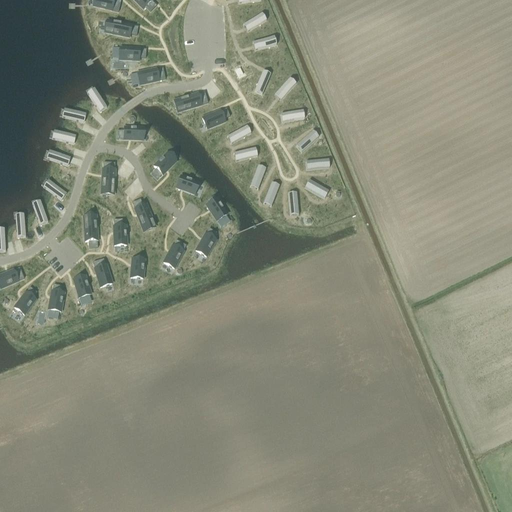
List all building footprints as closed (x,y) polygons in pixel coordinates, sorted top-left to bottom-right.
[(94,0),(93,8),(111,12),(118,13),(121,2),(114,0),(113,0),(94,0)] [(132,0),(143,11),(145,8),(150,13),(156,7),(151,2),(149,0),(132,0)] [(245,25),(242,27),(243,28),(246,26),(247,28),(249,31),(246,33),(247,34),(250,32),(266,22),(261,15),(245,25)] [(104,33),(104,34),(105,34),(110,35),(129,38),(129,35),(136,36),(138,28),(131,27),(131,26),(122,25),(121,24),(120,24),(112,23),(107,22),(106,22),(104,33)] [(255,43),(252,44),(252,45),(256,44),(256,47),(257,50),(254,51),(254,52),(258,51),(276,46),(273,38),(255,43)] [(119,60),(120,49),(112,49),(111,55),(111,59),(119,60)] [(119,60),(119,61),(128,62),(130,62),(136,62),(138,62),(138,59),(145,59),(145,51),(139,50),(130,50),(128,49),(127,49),(120,49),(119,60)] [(144,73),(137,74),(139,85),(139,86),(158,82),(165,80),(162,69),(156,71),(155,70),(147,72),(146,72),(144,73)] [(261,76),(254,93),(261,96),(269,79),(270,75),(269,75),(268,78),(265,77),(262,76),(263,73),(262,72),(261,76)] [(139,85),(137,74),(129,76),(131,86),(139,85)] [(276,94),(274,96),(275,97),(277,94),(279,96),(282,99),(279,101),(280,102),(283,99),(295,85),(289,80),(276,94)] [(89,97),(89,98),(94,106),(95,107),(96,109),(99,113),(106,109),(102,103),(96,93),(95,93),(89,97)] [(174,102),(173,102),(174,103),(177,113),(177,114),(178,114),(183,112),(201,106),(207,104),(204,93),(197,95),(193,96),(191,97),(179,101),(174,102)] [(211,115),(202,119),(204,124),(206,130),(224,123),(223,120),(229,118),(226,110),(220,112),(215,114),(213,114),(211,115)] [(65,119),(75,122),(77,122),(78,123),(84,124),(85,116),(79,114),(67,111),(67,112),(65,119)] [(299,112),(280,116),(281,124),(300,121),(304,120),(304,119),(300,120),(299,117),(299,113),(303,113),(302,112),(299,112)] [(230,136),(226,138),(227,139),(230,137),(232,140),(233,143),(230,144),(230,145),(234,144),(250,135),(246,127),(230,136)] [(117,132),(116,140),(123,140),(123,141),(128,141),(129,141),(130,141),(142,142),(143,129),(123,129),(123,132),(117,132)] [(310,134),(295,147),(301,153),(315,141),(318,138),(317,138),(314,140),(312,138),(310,135),(313,133),(312,132),(310,134)] [(55,140),(55,141),(65,144),(66,144),(68,144),(73,145),(75,137),(67,135),(57,133),(57,134),(55,140)] [(236,154),(233,155),(233,156),(237,155),(237,158),(238,161),(235,162),(235,163),(238,162),(257,157),(255,149),(236,154)] [(50,160),(49,161),(59,165),(61,165),(62,166),(67,167),(70,159),(62,157),(52,153),(52,154),(50,160)] [(156,170),(151,175),(157,181),(157,180),(162,176),(166,173),(166,172),(167,171),(176,163),(167,154),(153,167),(156,170)] [(324,161),(305,163),(306,171),(325,169),(329,169),(329,168),(325,168),(325,165),(324,162),(328,162),(328,161),(324,161)] [(101,195),(101,196),(112,196),(113,196),(113,190),(114,171),(114,164),(103,164),(102,171),(102,176),(102,177),(102,178),(101,190),(101,195)] [(251,185),(249,188),(250,188),(252,185),(255,186),(258,187),(256,191),(257,191),(259,188),(265,170),(257,167),(251,185)] [(180,177),(176,189),(180,191),(181,191),(183,191),(194,196),(198,184),(180,177)] [(308,182),(304,189),(321,198),(324,200),(325,199),(321,197),(323,195),(324,192),(328,193),(325,191),(308,182)] [(46,190),(46,191),(53,196),(54,197),(55,198),(57,199),(61,202),(66,195),(56,188),(51,184),(50,185),(46,190)] [(264,201),(263,205),(264,205),(265,202),(268,203),(271,204),(270,208),(271,208),(272,205),(279,187),(271,184),(264,201)] [(296,194),(288,194),(289,213),(290,217),(291,217),(290,213),(294,213),(297,213),(297,216),(298,216),(298,213),(296,194)] [(211,203),(206,206),(209,211),(209,212),(210,212),(216,222),(225,217),(227,216),(216,200),(215,200),(213,197),(209,200),(211,203)] [(140,201),(132,204),(134,210),(136,215),(136,216),(137,217),(141,228),(143,233),(144,233),(154,229),(155,229),(154,228),(152,223),(145,206),(142,207),(140,201)] [(34,208),(33,209),(36,216),(37,218),(37,220),(38,221),(39,226),(47,224),(43,212),(41,206),(40,206),(34,208)] [(95,217),(83,218),(84,224),(85,243),(88,243),(88,249),(97,249),(97,242),(97,237),(97,236),(96,235),(96,223),(95,217)] [(225,217),(216,222),(220,229),(229,223),(225,217)] [(16,220),(15,220),(16,230),(16,231),(16,233),(17,239),(25,238),(24,227),(23,219),(22,219),(16,220)] [(113,228),(113,233),(113,234),(113,235),(114,247),(126,246),(125,227),(122,227),(122,221),(113,221),(113,228)] [(201,242),(195,252),(206,258),(215,242),(213,240),(216,234),(209,230),(205,235),(202,240),(202,241),(201,242)] [(169,253),(163,264),(174,270),(183,253),(182,253),(186,247),(176,241),(172,247),(169,252),(169,253)] [(131,267),(130,279),(142,280),(144,261),(143,261),(144,258),(138,257),(138,261),(132,260),(131,265),(131,266),(131,267)] [(103,260),(92,264),(94,270),(95,275),(96,276),(96,277),(99,289),(104,287),(111,285),(105,267),(103,260)] [(5,274),(0,276),(0,289),(18,283),(17,282),(24,280),(19,269),(13,272),(13,271),(7,274),(5,274)] [(85,277),(73,281),(74,286),(75,287),(75,288),(78,299),(89,296),(90,296),(85,277)] [(50,299),(48,311),(58,313),(60,313),(63,294),(60,294),(61,287),(53,286),(52,292),(51,292),(50,297),(50,298),(50,299)] [(21,300),(14,309),(24,316),(35,301),(32,299),(36,294),(29,288),(25,294),(22,298),(21,299),(21,300)] [(89,296),(78,299),(80,306),(91,303),(89,296)] [(58,313),(48,311),(47,319),(57,321),(58,313)]
